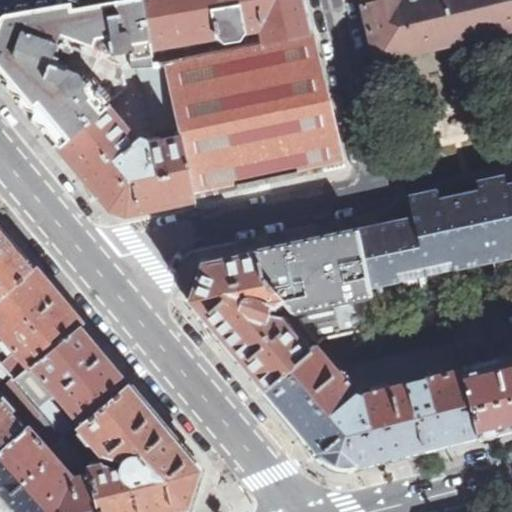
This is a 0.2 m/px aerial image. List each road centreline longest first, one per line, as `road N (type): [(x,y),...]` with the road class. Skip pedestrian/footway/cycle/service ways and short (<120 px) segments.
road 1 (residential): [(311,511),(99,273)]
road 2 (residential): [(99,273),(137,251),(379,194)]
road 3 (unclassified): [(379,194),(333,0)]
road 4 (residential): [(511,472),(347,511)]
road 5 (residential): [(99,273),(0,149)]
